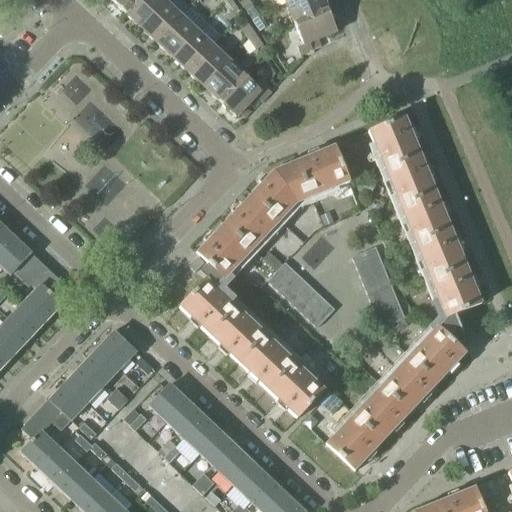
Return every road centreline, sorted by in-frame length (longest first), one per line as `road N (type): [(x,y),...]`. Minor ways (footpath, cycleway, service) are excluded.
road 1 (residential): [(73,20),(232,167),(112,306)]
road 2 (residential): [(334,511),(112,306)]
road 3 (residential): [(372,511),(444,442),(511,418)]
road 4 (residential): [(0,418),(112,306)]
road 5 (residential): [(112,306),(0,198)]
